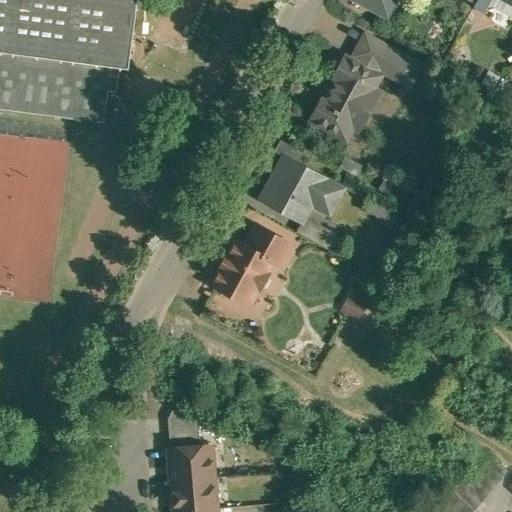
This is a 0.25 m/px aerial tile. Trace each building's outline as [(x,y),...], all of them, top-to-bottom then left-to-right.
[(137,0),(0,0),(0,108),(104,122),(109,91),(117,92),(120,66),(128,67),(137,0)] [(355,0),(383,15),(391,0),(355,0)] [(423,64),(365,33),(350,59),(381,75),(387,63),(415,78),(423,64)] [(350,59),(345,56),(311,119),(342,136),(348,125),(358,130),(379,92),(373,89),(381,75),(350,59)] [(304,152),(281,140),(275,150),(284,155),(285,155),(298,163),(304,152)] [(298,163),(285,155),(284,155),(261,198),(301,221),(315,195),(333,205),(342,188),(325,179),(325,178),(298,163)] [(338,234),(310,219),(302,235),(330,250),(338,234)] [(291,243),(258,224),(246,245),(274,261),(279,264),(291,243)] [(246,245),(237,240),(229,256),(227,255),(226,256),(226,257),(222,265),(221,265),(220,266),(222,268),(213,284),(247,303),(256,287),(260,290),(261,288),(266,287),(271,279),(269,274),(270,273),(268,272),(274,261),(246,245)] [(199,422),(173,409),(168,418),(170,434),(199,432),(199,422)] [(511,443),(511,418),(502,438),(511,443)] [(199,432),(170,434),(171,448),(201,446),(199,432)] [(171,448),(169,448),(172,481),(214,477),(212,445),(201,446),(171,448)] [(491,457),(469,486),(464,482),(455,492),(474,511),(508,470),(491,457)] [(214,477),(172,481),(174,511),(176,511),(217,508),(214,477)] [(446,483),(416,511),(472,511),(474,511),(455,492),(446,483)]
